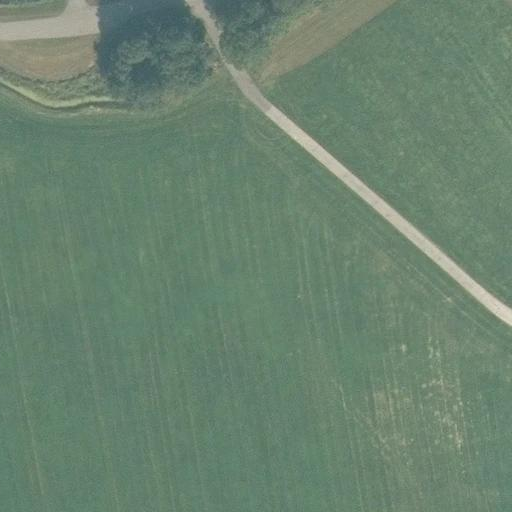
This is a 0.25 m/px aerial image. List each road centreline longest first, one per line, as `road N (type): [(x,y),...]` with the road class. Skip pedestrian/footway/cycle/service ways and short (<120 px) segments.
road 1 (unclassified): [(201,0),(257,99),(511,320)]
road 2 (tertiary): [(0,29),(82,22),(175,0)]
